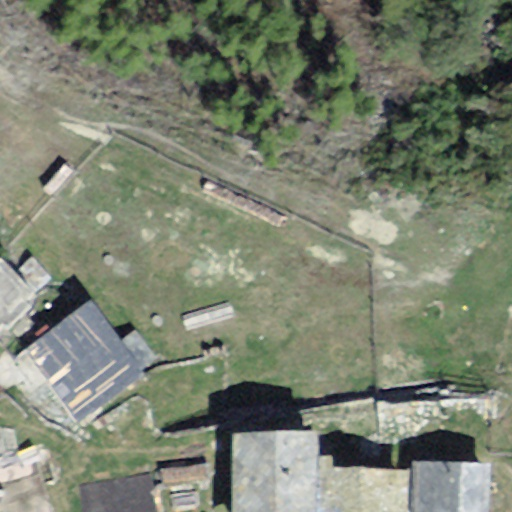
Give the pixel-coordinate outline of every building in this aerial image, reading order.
[(0,308),(23,289),(0,261),(0,308)] [(75,419),(134,372),(84,308),(24,355),(75,419)] [(303,511),(303,444),(241,445),(242,511),(303,511)] [(0,511),(45,511),(20,450),(0,458),(0,511)] [(159,511),(158,469),(91,472),(92,511),(159,511)] [(482,511),(484,477),(429,473),(426,511),(482,511)] [(405,511),(406,481),(334,478),(333,511),(405,511)]
